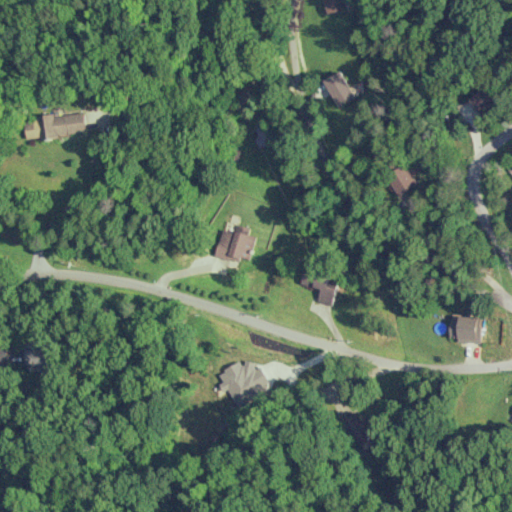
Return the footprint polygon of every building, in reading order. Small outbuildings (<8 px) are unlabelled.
[(325,0),(329,14),(348,8),(345,0),(325,0)] [(325,80),(340,106),(357,97),(343,70),(325,80)] [(472,100),(486,114),(502,97),(487,83),(472,100)] [(87,132),(85,113),(55,116),(55,115),(25,119),(28,139),(87,132)] [(389,178),(400,195),(420,183),(409,165),(389,178)] [(303,283),(322,289),(319,301),(334,305),(342,275),(308,265),(303,283)] [(460,342),(481,343),(482,318),(452,317),(451,337),(460,338),(460,342)] [(28,341),(29,371),(55,370),(54,340),(28,341)] [(239,405),(272,388),(261,365),(249,371),(243,360),(218,373),(227,390),(230,388),(239,405)] [(343,423),(362,446),(377,434),(358,411),(343,423)]
